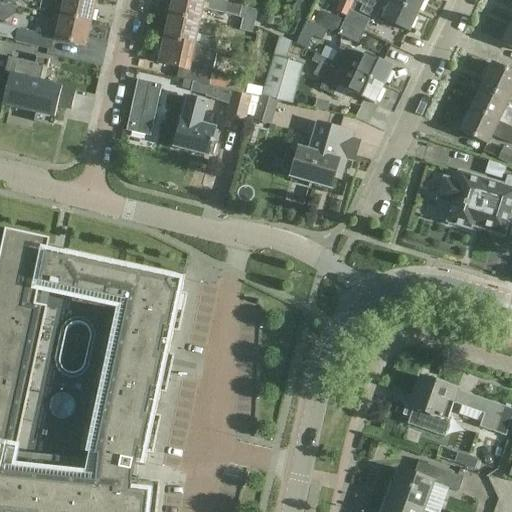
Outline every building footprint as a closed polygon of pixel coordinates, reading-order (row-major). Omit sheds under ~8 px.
[(90,24),(95,0),(50,0),(64,3),(61,17),(90,24)] [(207,11),(223,14),(254,21),(256,10),(254,10),(244,8),(208,0),(173,0),(170,16),(199,23),(203,4),(208,5),(207,11)] [(297,0),(292,12),(301,16),(306,6),(305,3),(297,0)] [(346,17),(349,10),(353,2),(354,0),(341,0),(336,13),(346,17)] [(418,14),(391,2),(391,1),(388,0),(354,0),(353,2),(372,11),(371,14),(383,19),(383,20),(391,24),(409,33),(418,14)] [(388,0),(391,1),(391,2),(418,14),(424,0),(388,0)] [(0,20),(14,24),(17,10),(2,7),(0,17),(0,20)] [(264,10),(259,21),(270,26),(275,15),(264,10)] [(349,10),(346,17),(343,24),(365,34),(371,20),(349,10)] [(321,11),(315,24),(337,34),(343,21),(321,11)] [(90,24),(61,17),(52,15),(49,29),(58,31),(56,41),(85,48),(90,24)] [(170,16),(164,40),(215,52),(217,41),(200,37),(199,41),(195,40),(199,23),(170,16)] [(511,22),(502,43),(511,47),(511,22)] [(360,44),(365,34),(343,24),(339,34),(360,44)] [(17,31),(14,42),(50,50),(52,38),(17,31)] [(286,61),(291,43),(279,37),(273,57),(261,96),(292,104),(303,66),(286,61)] [(177,79),(197,83),(225,89),(227,80),(211,76),(216,54),(193,49),(194,47),(215,52),(164,40),(159,64),(179,69),(177,79)] [(333,62),(383,87),(392,68),(365,56),(365,57),(341,46),(340,47),(339,46),(333,62)] [(10,75),(2,106),(36,114),(34,122),(52,127),(57,107),(59,100),(72,103),(70,110),(71,110),(76,91),(44,83),(39,82),(42,68),(47,69),(49,60),(37,57),(35,64),(17,60),(14,76),(10,75)] [(375,105),(383,87),(333,62),(320,89),(334,96),(338,87),(349,91),(348,93),(356,97),(357,96),(375,105)] [(511,74),(492,65),(481,87),(509,100),(511,93),(511,74)] [(137,81),(126,132),(150,137),(161,86),(137,81)] [(481,87),(471,109),(511,129),(498,122),(504,110),(511,114),(511,101),(509,100),(481,87)] [(246,124),(252,98),(232,93),(226,120),(246,124)] [(260,97),(255,123),(271,126),(274,114),(277,100),(260,97)] [(316,98),(314,108),(327,110),(329,101),(316,98)] [(199,126),(205,104),(188,99),(182,122),(181,122),(175,147),(208,156),(211,145),(213,145),(214,142),(212,141),(214,130),(199,126)] [(511,145),(511,129),(471,109),(460,132),(487,145),(492,135),(511,145)] [(284,160),(281,171),(293,174),(292,178),(330,189),(333,177),(340,179),(346,160),(353,162),(359,142),(352,140),(353,135),(317,124),(309,152),(300,150),(299,153),(287,150),(284,160)] [(498,159),(511,165),(511,164),(511,152),(503,148),(498,159)] [(445,180),(439,200),(454,205),(449,223),(470,229),(472,226),(503,236),(511,213),(511,179),(508,178),(505,188),(483,181),(482,186),(462,179),(460,185),(445,180)] [(0,271),(0,511),(141,511),(144,485),(132,484),(132,481),(134,465),(142,467),(162,374),(182,282),(65,256),(64,260),(46,257),(23,252),(5,248),(0,271)] [(413,409),(407,425),(444,438),(450,422),(447,421),(453,404),(484,414),(479,428),(496,434),(505,437),(511,417),(511,410),(505,408),(420,378),(410,408),(413,409)] [(452,452),(448,464),(474,472),(478,461),(452,452)] [(398,470),(388,498),(423,511),(432,484),(458,493),(463,478),(419,463),(420,461),(419,461),(417,464),(425,467),(421,478),(398,470)] [(422,511),(423,511),(388,498),(382,511),(422,511)]
